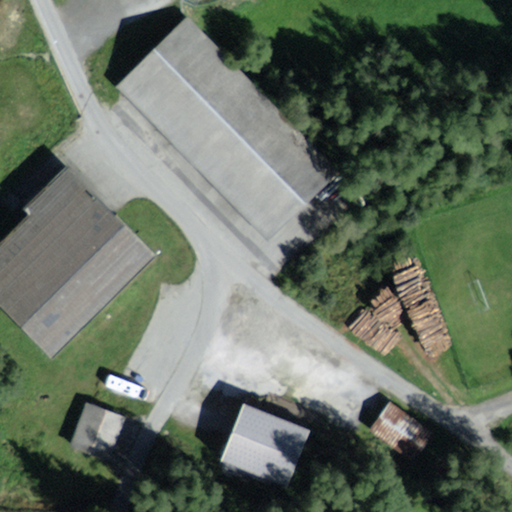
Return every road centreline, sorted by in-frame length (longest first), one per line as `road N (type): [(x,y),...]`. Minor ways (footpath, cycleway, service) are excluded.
road 1 (unclassified): [(511,463),(222,254)]
road 2 (residential): [(42,0),(116,146),(222,254)]
